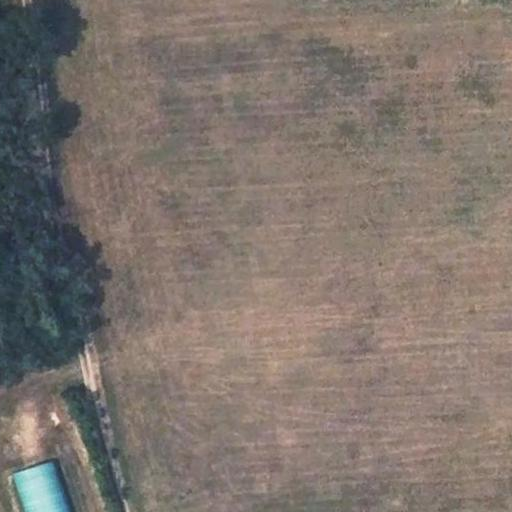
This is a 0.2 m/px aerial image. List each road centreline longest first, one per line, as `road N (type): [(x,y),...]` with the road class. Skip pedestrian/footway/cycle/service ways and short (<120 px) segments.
road 1 (track): [(27,0),(79,360),(129,511)]
road 2 (track): [(511,505),(247,511)]
